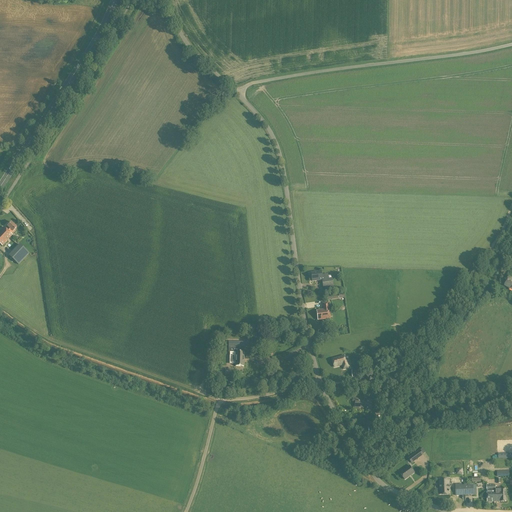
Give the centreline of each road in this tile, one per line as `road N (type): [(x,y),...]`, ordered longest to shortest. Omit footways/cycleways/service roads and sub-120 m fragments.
road 1 (unclassified): [(320,384),(278,154),(237,93)]
road 2 (unclassified): [(237,93),(301,73),(511,42)]
road 3 (track): [(219,400),(50,340),(0,304)]
road 4 (track): [(399,388),(422,329),(487,252),(511,202)]
road 5 (primary): [(0,187),(114,0)]
road 6 (unclassified): [(186,511),(219,400),(320,384)]
road 7 (unclassified): [(446,511),(375,480),(320,384)]
road 8 (unclassified): [(237,93),(190,47),(163,0)]
